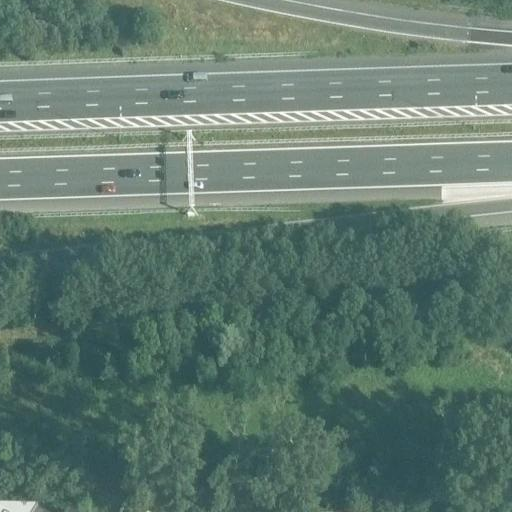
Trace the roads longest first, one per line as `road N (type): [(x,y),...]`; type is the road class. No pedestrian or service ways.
road 1 (motorway): [(0,264),(511,202)]
road 2 (motorway): [(511,85),(0,105)]
road 3 (motorway): [(0,177),(511,161)]
road 4 (motorway): [(511,38),(255,0)]
